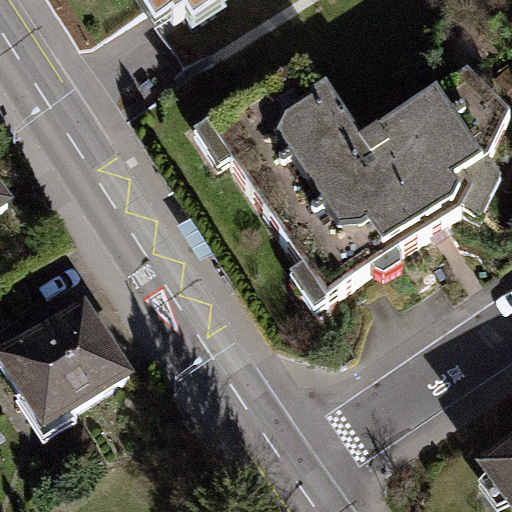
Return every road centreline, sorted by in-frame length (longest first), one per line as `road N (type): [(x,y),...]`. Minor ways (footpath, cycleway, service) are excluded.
road 1 (tertiary): [(289,473),(0,28)]
road 2 (residential): [(511,320),(289,473)]
